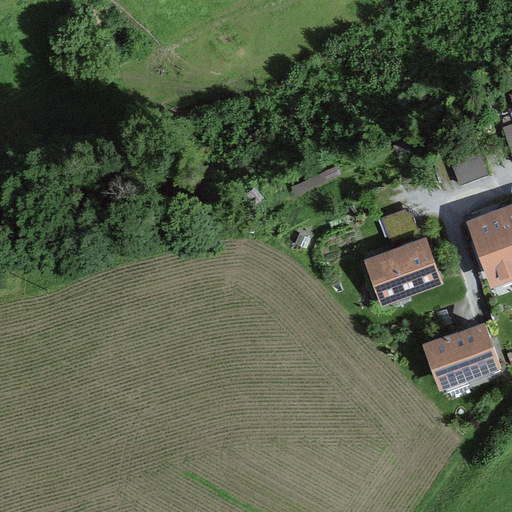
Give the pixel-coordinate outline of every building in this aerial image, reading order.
[(511,109),(499,114),(511,148),(511,109)] [(457,179),(488,167),(476,134),(444,146),(457,179)] [(409,202),(380,212),(389,238),(417,229),(409,202)] [(511,202),(501,207),(503,212),(511,237),(511,202)] [(511,270),(511,237),(503,212),(501,207),(489,211),(491,216),(474,222),(494,277),(511,270)] [(423,241),(371,261),(384,296),(436,277),(423,241)] [(451,394),(468,388),(468,382),(465,372),(494,361),(481,326),(429,345),(447,390),(451,394)]
